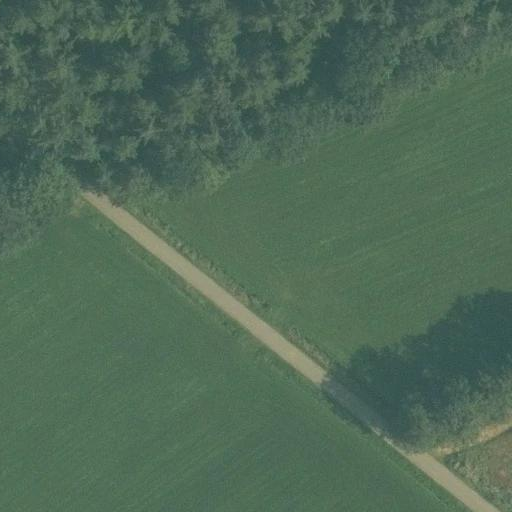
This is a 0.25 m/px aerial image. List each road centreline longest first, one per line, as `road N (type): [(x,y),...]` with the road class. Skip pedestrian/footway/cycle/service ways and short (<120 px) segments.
road 1 (unclassified): [(494,511),(0,120)]
road 2 (track): [(0,103),(110,62),(231,0)]
